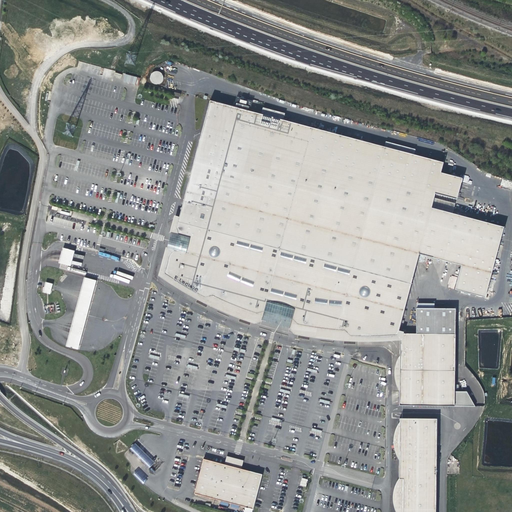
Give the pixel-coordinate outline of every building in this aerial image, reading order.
[(163,79),(163,78),(163,77),(163,76),(162,74),(161,73),(160,72),(159,72),(158,72),(157,72),(155,72),(153,73),(152,74),(151,75),(151,77),(151,79),(151,81),(152,82),(153,83),(154,84),(155,84),(156,84),(158,84),(159,84),(160,84),(161,83),(161,82),(162,81),(163,80),(163,79)] [(123,81),(138,85),(140,78),(124,74),(123,81)] [(246,108),(248,100),(241,98),(241,99),(243,100),(242,107),(239,106),(239,108),(249,111),(252,101),(251,100),(248,109),(246,108)] [(210,101),(179,217),(176,228),(178,235),(177,239),(176,239),(175,239),(174,240),(174,241),(173,241),(173,242),(173,243),(174,244),(174,245),(175,245),(176,245),(175,250),(169,254),(164,273),(168,276),(172,279),(175,281),(178,283),(182,285),(185,287),(188,288),(191,290),(194,292),(201,296),(205,298),(213,296),(215,297),(225,301),(232,305),(246,310),(257,314),(264,312),(269,313),(270,313),(270,314),(270,315),(271,315),(272,316),(273,316),(274,316),(274,315),(275,315),(276,315),(280,316),(281,317),(281,318),(282,318),(283,318),(283,319),(284,319),(285,319),(285,318),(286,318),(286,317),(292,319),(297,324),(299,325),(305,326),(309,327),(315,328),(319,328),(323,329),(327,329),(330,330),(335,330),(338,330),(345,331),(350,336),(354,336),(358,336),(362,336),(366,336),(369,336),(373,336),(377,336),(381,336),(384,336),(388,336),(393,336),(397,335),(399,331),(419,254),(461,265),(455,289),(485,297),(503,231),(495,229),(496,225),(431,208),(423,206),(427,192),(435,194),(457,199),(462,178),(441,173),(443,162),(414,155),(384,147),(283,120),(261,114),(249,111),(239,108),(234,107),(228,110),(225,105),(219,108),(216,102),(210,101)] [(283,120),(285,114),(263,107),(261,114),(283,120)] [(65,129),(66,129),(64,134),(72,136),(75,126),(67,123),(65,129)] [(415,150),(386,141),(384,147),(414,155),(415,150)] [(500,186),(511,188),(511,187),(511,181),(502,179),(500,186)] [(431,208),(435,194),(427,192),(423,206),(431,208)] [(225,301),(215,297),(213,296),(205,298),(201,296),(194,292),(191,290),(188,288),(185,287),(182,285),(178,283),(175,281),(172,279),(168,276),(164,273),(169,254),(175,250),(176,245),(175,245),(174,245),(174,244),(173,243),(173,242),(173,241),(174,241),(174,240),(175,239),(176,239),(177,239),(178,235),(176,228),(179,217),(174,216),(170,232),(171,233),(169,240),(167,247),(166,246),(158,276),(187,294),(219,310),(245,320),(254,323),(262,321),(262,320),(289,327),(289,328),(295,334),(322,338),(347,341),(377,341),(400,340),(400,333),(403,333),(403,332),(399,331),(397,335),(393,336),(388,336),(384,336),(381,336),(377,336),(373,336),(369,336),(366,336),(362,336),(358,336),(354,336),(350,336),(345,331),(338,330),(335,330),(330,330),(327,329),(323,329),(319,328),(315,328),(309,327),(305,326),(299,325),(297,324),(292,319),(286,317),(286,318),(285,318),(285,319),(284,319),(283,319),(283,318),(282,318),(281,318),(281,317),(280,316),(276,315),(275,315),(274,315),(274,316),(273,316),(272,316),(271,315),(270,315),(270,314),(270,313),(269,313),(264,312),(257,314),(246,310),(232,305),(225,301)] [(71,266),(75,251),(63,248),(59,263),(71,266)] [(96,281),(83,277),(65,345),(78,350),(96,281)] [(50,292),(43,290),(43,292),(50,294),(53,284),(46,282),(44,287),(51,289),(50,292)] [(454,392),(455,334),(403,333),(400,333),(400,340),(400,355),(399,391),(454,392)] [(454,406),(454,392),(399,391),(399,405),(454,406)] [(435,511),(437,419),(400,418),(399,422),(399,460),(399,478),(399,479),(403,479),(402,511),(435,511)] [(156,460),(137,441),(128,449),(147,469),(156,460)] [(241,469),(244,460),(227,456),(225,464),(233,467),(234,463),(241,465),(240,469),(241,469)] [(253,508),(262,474),(241,469),(240,469),(241,465),(234,463),(233,467),(225,464),(203,459),(194,494),(253,509),(253,508)] [(142,483),(148,477),(138,468),(133,473),(142,483)] [(402,511),(403,479),(399,479),(399,478),(398,480),(397,482),(396,484),(394,489),(393,493),(393,501),(394,505),(395,510),(396,511),(402,511)]
